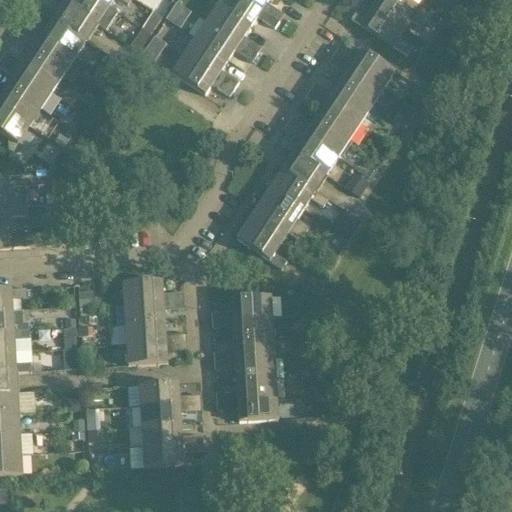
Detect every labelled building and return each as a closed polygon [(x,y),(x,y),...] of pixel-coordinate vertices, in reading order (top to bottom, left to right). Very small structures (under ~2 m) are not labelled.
[(95,0),(66,0),(64,5),(97,27),(106,33),(118,15),(109,9),(95,0)] [(116,0),(127,7),(131,0),(95,0),(109,9),(114,0),(116,0)] [(221,0),(217,7),(250,29),(256,19),(274,31),(279,24),(242,0),(221,0)] [(242,0),(279,24),(283,17),(266,6),(269,0),(242,0)] [(423,33),(429,24),(392,0),(376,0),(370,10),(404,32),(409,23),(423,33)] [(420,7),(424,0),(392,0),(429,24),(434,16),(420,7)] [(59,11),(53,21),(85,43),(91,34),(97,27),(64,5),(59,11)] [(180,31),(190,15),(176,6),(165,22),(180,31)] [(206,24),(256,58),(261,51),(243,39),(250,29),(217,7),(206,24)] [(398,41),(404,32),(370,10),(362,22),(354,16),(349,22),(406,59),(412,50),(398,41)] [(162,19),(154,14),(145,27),(153,33),(162,19)] [(85,43),(53,21),(45,32),(28,21),(23,28),(73,61),(85,43)] [(256,58),(206,24),(195,41),(227,63),(234,53),(251,65),(256,58)] [(62,78),(73,61),(23,28),(18,35),(36,46),(29,56),(62,78)] [(139,54),(150,37),(142,31),(131,49),(139,54)] [(183,58),(233,91),(238,84),(221,73),(227,63),(195,41),(183,58)] [(157,57),(147,50),(143,57),(153,63),(157,57)] [(337,52),(332,59),(382,92),(394,74),(361,53),(354,63),(337,52)] [(50,95),(62,78),(29,56),(23,66),(5,55),(1,62),(50,95)] [(211,88),(228,99),(233,91),(183,58),(171,76),(204,98),(211,88)] [(371,109),(382,92),(332,59),(327,66),(345,77),(338,87),(371,109)] [(0,62),(0,71),(13,80),(7,90),(39,112),(50,95),(1,62),(0,62)] [(112,77),(104,73),(101,78),(108,83),(112,77)] [(332,97),(314,86),(309,93),(360,126),(371,109),(338,87),(332,97)] [(0,110),(28,129),(39,112),(7,90),(0,100),(0,110)] [(348,143),(360,126),(309,93),(305,100),(322,112),(316,122),(348,143)] [(94,101),(85,95),(80,102),(89,108),(94,101)] [(16,147),(28,129),(0,110),(0,136),(7,141),(16,147)] [(309,131),(291,120),(287,127),(337,160),(348,143),(316,122),(309,131)] [(325,178),(337,160),(287,127),(282,134),(299,146),(292,157),(300,162),(325,178)] [(383,140),(391,145),(396,137),(389,132),(383,140)] [(58,136),(52,145),(61,150),(67,141),(58,136)] [(11,155),(16,147),(7,141),(7,155),(8,155),(10,155),(11,155)] [(325,178),(300,162),(292,157),(287,164),(282,173),(315,194),(320,186),(325,178)] [(23,166),(0,167),(0,188),(8,188),(7,178),(23,177),(23,166)] [(282,173),(270,190),(303,212),(309,203),(321,211),(327,202),(315,194),(282,173)] [(357,199),(366,185),(353,177),(344,191),(357,199)] [(0,209),(25,208),(25,198),(8,199),(8,188),(0,188),(0,209)] [(270,190),(259,208),(304,237),(308,230),(296,223),(303,212),(270,190)] [(0,229),(10,229),(9,218),(26,217),(25,208),(0,209),(0,229)] [(299,245),(304,237),(259,208),(248,224),(281,246),(287,237),(299,245)] [(274,256),(281,246),(248,224),(236,243),(260,258),(281,272),(286,264),(274,256)] [(0,251),(28,249),(27,238),(11,239),(10,229),(0,229),(0,251)] [(124,308),(184,304),(183,296),(162,297),(161,284),(122,286),(124,308)] [(0,314),(12,314),(12,301),(26,300),(26,291),(0,292),(0,314)] [(92,292),(78,293),(79,307),(92,306),(92,292)] [(67,309),(74,309),(73,297),(66,297),(67,309)] [(231,314),(211,315),(211,324),(271,320),(269,299),(230,301),(231,314)] [(124,308),(112,309),(113,329),(125,328),(164,326),(163,314),(184,313),(184,304),(124,308)] [(12,314),(0,314),(0,334),(28,333),(27,324),(23,324),(22,313),(12,314)] [(64,321),(65,329),(75,329),(75,320),(64,321)] [(272,341),(271,320),(211,324),(212,332),(233,331),(233,343),(272,341)] [(187,345),(186,336),(165,337),(164,326),(125,328),(126,348),(187,345)] [(78,331),(78,338),(81,338),(88,338),(87,330),(78,331)] [(76,331),(63,332),(64,350),(77,349),(76,331)] [(0,354),(15,354),(14,342),(29,341),(28,333),(0,334),(0,354)] [(213,356),(214,365),(273,361),(272,341),(233,343),(234,355),(213,356)] [(187,353),(187,345),(126,348),(127,370),(166,367),(166,355),(187,353)] [(78,372),(77,352),(63,353),(63,373),(78,372)] [(16,366),(15,354),(0,354),(0,376),(16,376),(31,375),(30,365),(16,366)] [(274,382),(273,361),(214,365),(214,374),(235,373),(236,384),(274,382)] [(316,377),(315,365),(305,365),(305,378),(316,377)] [(0,395),(17,394),(16,376),(0,376),(0,395)] [(216,397),(216,406),(276,402),(274,382),(236,384),(237,395),(216,397)] [(139,389),(127,389),(128,408),(140,408),(140,409),(200,405),(200,397),(179,398),(178,386),(178,385),(139,388),(139,389)] [(307,390),(307,398),(318,398),(317,389),(307,390)] [(78,393),(63,394),(64,413),(79,412),(78,393)] [(17,394),(0,395),(0,417),(19,416),(17,394)] [(277,424),(276,402),(216,406),(217,414),(238,412),(238,426),(277,424)] [(201,413),(200,405),(140,409),(141,429),(181,427),(180,415),(201,413)] [(19,416),(0,417),(0,437),(20,437),(19,416)] [(71,434),(81,433),(81,422),(70,422),(71,434)] [(203,437),(202,437),(181,438),(181,427),(141,429),(142,449),(203,446),(203,437)] [(0,457),(21,457),(20,437),(0,437),(0,457)] [(143,452),(130,453),(131,472),(144,471),(144,473),(183,470),(182,455),(204,454),(203,446),(142,449),(143,452)] [(21,457),(0,457),(0,480),(23,479),(21,457)]
